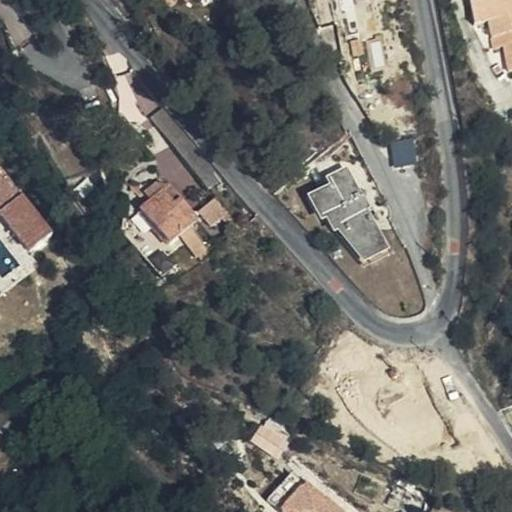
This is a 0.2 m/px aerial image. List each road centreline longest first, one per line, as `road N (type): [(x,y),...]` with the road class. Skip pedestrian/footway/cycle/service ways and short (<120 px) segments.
road 1 (residential): [(88,0),(360,309),(398,331),(431,324)]
road 2 (residential): [(301,0),(382,169),(441,320)]
road 3 (residential): [(441,320),(460,274),(457,183),(427,0)]
road 4 (residential): [(198,511),(102,426),(53,407),(8,406),(0,414)]
road 5 (residential): [(511,445),(431,324)]
